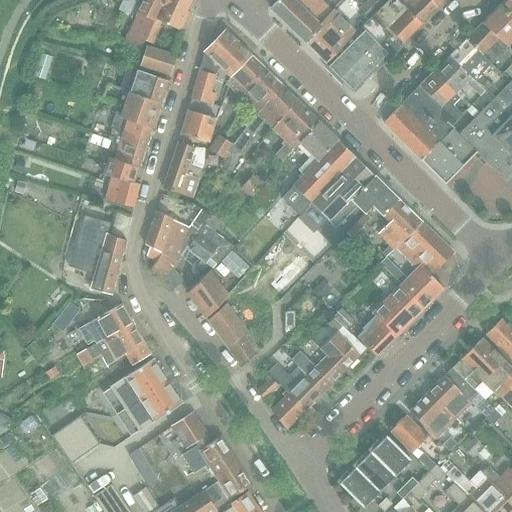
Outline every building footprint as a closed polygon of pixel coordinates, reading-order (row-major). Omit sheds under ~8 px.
[(143,39),(145,40),(164,0),(143,0),(122,44),(138,51),(143,39)] [(164,0),(145,40),(152,44),(160,27),(157,26),(159,21),(179,30),(188,12),(184,10),(189,0),(164,0)] [(276,0),(269,7),(305,42),(320,25),(319,24),(330,11),(318,0),(276,0)] [(365,18),(382,0),(381,0),(365,0),(356,10),(365,18)] [(396,0),(386,0),(358,28),(387,57),(388,56),(388,55),(402,42),(420,24),(396,0)] [(397,0),(421,23),(437,8),(429,0),(397,0)] [(511,0),(502,0),(499,3),(511,16),(511,0)] [(511,16),(499,3),(481,21),(506,45),(511,39),(511,16)] [(320,25),(305,42),(325,62),(354,32),(332,9),(330,11),(319,24),(320,25)] [(481,21),(465,38),(481,54),(490,63),(506,45),(481,21)] [(354,32),(325,62),(354,90),(387,57),(358,28),(354,32)] [(204,51),(208,55),(212,59),(204,68),(203,70),(198,69),(191,98),(211,103),(214,92),(210,91),(216,70),(219,66),(226,73),(220,80),(225,85),(226,83),(228,85),(228,84),(225,82),(233,71),(250,53),(225,29),(204,51)] [(465,38),(448,55),(473,79),(484,90),(489,85),(479,75),(488,66),(487,65),(490,63),(481,54),(465,38)] [(169,75),(175,56),(145,46),(139,65),(169,75)] [(47,70),(52,50),(42,48),(37,67),(47,70)] [(228,84),(228,85),(241,97),(251,87),(248,84),(264,69),(250,54),(250,53),(233,71),(225,82),(228,84)] [(448,55),(432,71),(454,93),(460,99),(464,96),(458,90),(466,82),(480,95),(484,90),(473,79),(448,55)] [(135,75),(129,92),(159,102),(167,80),(131,67),(129,73),(135,75)] [(251,87),(241,97),(256,112),(279,84),(264,69),(248,84),(251,87)] [(432,71),(418,84),(447,112),(456,119),(457,119),(460,116),(450,106),(458,98),(460,100),(460,99),(454,93),(432,71)] [(511,79),(466,126),(491,150),(482,159),(490,167),(511,188),(511,79)] [(279,84),(256,112),(235,142),(242,147),(263,118),(272,127),(296,100),(279,84)] [(447,112),(418,84),(383,121),(420,159),(445,133),(439,126),(446,119),(451,124),(456,119),(447,112)] [(121,122),(124,119),(143,126),(150,128),(159,102),(129,92),(128,92),(120,113),(116,111),(109,128),(118,131),(121,122)] [(296,100),(272,127),(286,141),(274,153),(282,161),(299,141),(316,120),(296,100)] [(208,140),(215,117),(187,109),(180,133),(208,140)] [(126,120),(112,159),(138,166),(147,137),(140,135),(143,126),(124,119),(126,120)] [(445,133),(420,159),(444,183),(475,152),(481,158),(482,159),(491,150),(466,126),(458,134),(452,129),(454,128),(451,125),(457,119),(456,119),(451,124),(446,119),(439,126),(445,133)] [(316,120),(299,141),(312,153),(297,169),(302,174),(292,185),(309,201),(354,156),(336,139),(316,120)] [(223,156),(232,142),(218,133),(209,147),(223,156)] [(204,161),(189,157),(193,147),(177,141),(163,186),(192,197),(198,177),(204,161)] [(354,156),(309,201),(334,226),(356,204),(364,212),(372,204),(375,208),(382,214),(397,198),(354,156)] [(110,176),(133,182),(138,166),(112,159),(107,157),(103,174),(110,176)] [(250,196),(261,183),(251,174),(240,187),(250,196)] [(133,182),(110,176),(104,197),(133,205),(139,184),(133,182)] [(382,214),(375,208),(389,221),(384,226),(383,225),(382,227),(383,228),(378,233),(389,243),(381,252),(384,256),(395,246),(420,221),(397,198),(382,214)] [(146,254),(155,259),(156,258),(159,252),(171,217),(154,210),(143,243),(149,246),(146,254)] [(364,213),(358,219),(346,232),(352,237),(363,225),(370,218),(364,213)] [(171,217),(159,252),(177,260),(185,249),(199,230),(171,217)] [(420,221),(395,246),(411,262),(410,263),(411,264),(422,253),(423,252),(437,237),(420,221)] [(203,225),(199,230),(185,249),(204,263),(208,258),(215,264),(231,246),(203,225)] [(75,240),(82,242),(88,244),(95,246),(121,254),(125,240),(93,231),(91,238),(77,234),(75,240)] [(422,253),(411,264),(415,268),(419,264),(420,265),(429,256),(431,258),(422,266),(429,274),(438,265),(438,266),(452,251),(437,237),(423,252),(422,253)] [(76,255),(74,262),(83,265),(116,274),(121,254),(95,246),(88,244),(82,242),(79,253),(76,255)] [(156,258),(155,259),(149,268),(161,280),(170,290),(182,279),(172,268),(177,260),(159,252),(156,258)] [(83,265),(74,262),(73,264),(75,268),(95,273),(91,289),(110,294),(116,274),(83,265)] [(443,287),(429,274),(422,266),(420,265),(419,264),(415,268),(371,312),(374,314),(361,327),(363,328),(356,335),(376,356),(397,335),(396,334),(420,310),(420,311),(422,309),(443,287)] [(205,316),(227,294),(209,270),(187,292),(205,316)] [(69,300),(52,321),(62,329),(79,308),(69,300)] [(246,330),(226,302),(207,319),(227,347),(244,332),(246,330)] [(91,319),(78,326),(85,341),(92,337),(95,342),(131,322),(121,303),(99,315),(98,313),(95,315),(96,316),(91,319)] [(319,347),(326,354),(343,370),(365,348),(351,334),(350,334),(333,317),(327,323),(336,331),(319,347)] [(511,362),(511,328),(501,317),(484,334),(511,362)] [(131,322),(95,342),(85,347),(91,357),(99,352),(105,363),(124,352),(130,363),(148,353),(131,322)] [(244,332),(227,347),(240,366),(255,352),(242,334),(244,332)] [(511,368),(481,337),(451,367),(484,399),(493,389),(511,407),(511,368)] [(297,366),(322,391),(343,370),(326,354),(324,356),(314,366),(299,350),(290,359),(297,366)] [(151,358),(111,384),(126,407),(166,381),(151,358)] [(291,381),(285,388),(286,389),(286,390),(288,392),(289,392),(306,408),(322,391),(297,366),(287,377),(291,381)] [(451,367),(426,393),(452,420),(471,401),(476,406),(484,399),(451,367)] [(264,398),(278,384),(270,377),(258,390),(264,398)] [(166,381),(126,407),(141,429),(181,403),(166,381)] [(286,389),(285,388),(284,389),(285,390),(282,393),(285,396),(271,409),(286,428),(306,408),(289,392),(288,392),(286,390),(286,389)] [(452,420),(426,393),(409,410),(435,437),(452,420)] [(492,423),(500,415),(493,408),(485,417),(492,423)] [(229,497),(250,483),(219,436),(208,444),(203,436),(206,434),(192,413),(171,427),(185,448),(194,441),(197,445),(182,454),(194,471),(206,463),(229,497)] [(430,439),(405,414),(389,431),(411,452),(424,439),(427,442),(430,439)] [(65,425),(52,435),(61,449),(89,429),(79,416),(65,425)] [(70,462),(98,443),(89,429),(61,449),(70,462)] [(367,449),(369,451),(394,476),(411,459),(385,434),(379,441),(377,439),(367,449)] [(351,465),(353,466),(378,491),(394,476),(369,451),(363,456),(361,454),(351,465)] [(445,473),(467,496),(482,511),(505,511),(511,505),(511,501),(486,477),(481,472),(486,477),(476,488),(453,465),(445,473)] [(488,465),(481,472),(486,477),(511,501),(511,470),(508,466),(499,476),(488,465)] [(378,491),(353,466),(348,472),(346,470),(336,480),(352,497),(350,499),(359,508),(361,506),(363,507),(378,491)] [(396,492),(402,498),(417,482),(411,476),(396,492)] [(129,511),(111,485),(95,496),(105,511),(129,511)] [(170,505),(159,511),(211,511),(215,510),(204,493),(207,491),(205,487),(184,501),(173,509),(170,505)] [(236,511),(256,511),(259,510),(246,491),(229,502),(236,511)] [(482,511),(467,496),(451,511),(482,511)] [(391,503),(385,497),(377,505),(383,511),(391,503)]
